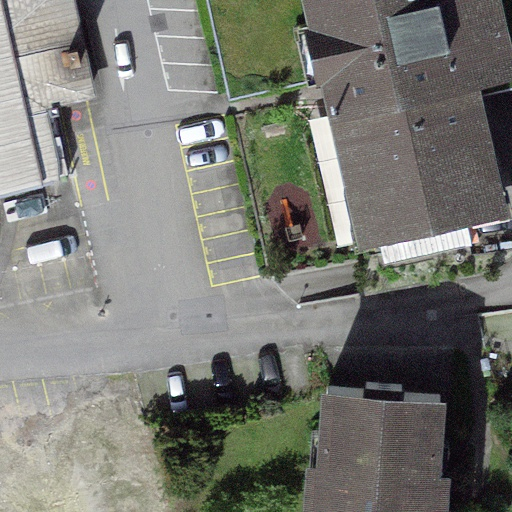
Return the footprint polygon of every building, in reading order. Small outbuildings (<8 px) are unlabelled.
[(0,0),(0,191),(49,181),(31,94),(84,83),(66,0),(9,0),(0,2),(0,0)] [(511,0),(208,0),(229,87),(323,65),(359,220),(503,187),(478,78),(511,70),(511,0)] [(165,511),(139,401),(83,415),(99,481),(77,486),(83,511),(165,511)] [(493,511),(497,408),(349,402),(344,511),(493,511)] [(1,459),(0,459),(0,511),(83,511),(77,486),(71,463),(5,479),(1,459)]
